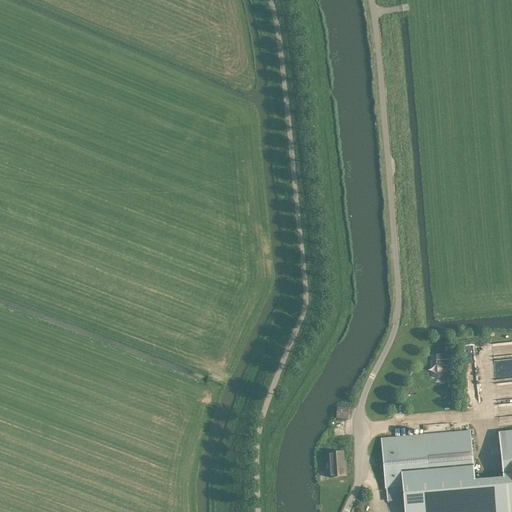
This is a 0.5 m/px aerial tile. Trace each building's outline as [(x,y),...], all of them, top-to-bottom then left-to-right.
[(461,345),(462,353),(470,351),(469,344),(461,345)] [(492,375),(511,373),(511,353),(490,355),(492,375)] [(335,404),(334,416),(346,417),(347,405),(335,404)] [(402,418),(405,427),(415,424),(412,415),(402,418)] [(468,430),(381,436),(386,499),(399,498),(400,511),(511,511),(511,429),(497,431),(501,476),(472,479),(468,430)] [(334,442),(323,443),(325,461),(328,461),(329,475),(346,474),(344,449),(335,450),(334,442)]
